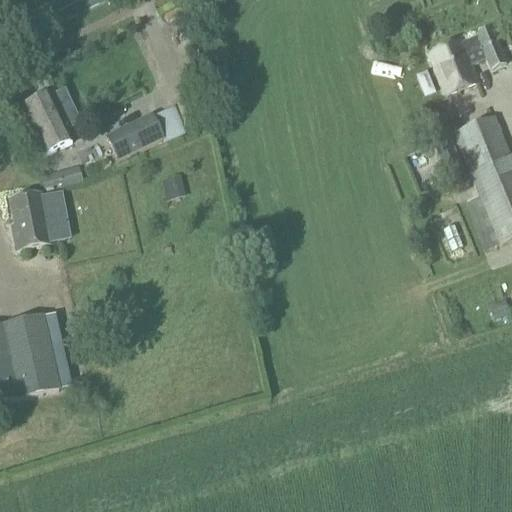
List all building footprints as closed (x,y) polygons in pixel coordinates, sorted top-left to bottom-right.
[(462,47),(461,45),(428,58),(445,100),(479,87),(468,61),(483,54),(491,73),(506,67),(492,32),(476,38),(477,41),(462,47)] [(72,146),(49,99),(22,112),(45,159),(72,146)] [(155,127),(151,120),(106,141),(117,165),(188,131),(176,108),(171,111),(174,117),(155,127)] [(453,138),(498,251),(511,245),(511,164),(494,121),(453,138)] [(448,184),(460,179),(444,142),(432,147),(448,184)] [(158,183),(160,201),(175,200),(174,182),(158,183)] [(45,223),(40,197),(10,203),(15,228),(12,229),(17,255),(54,248),(49,222),(45,223)] [(61,395),(72,392),(56,320),(45,323),(44,320),(0,330),(0,409),(61,395)]
